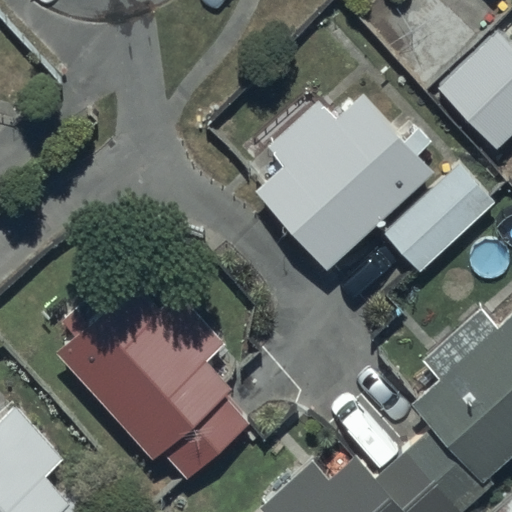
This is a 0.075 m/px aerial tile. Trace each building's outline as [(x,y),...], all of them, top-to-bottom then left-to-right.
[(435,81),(494,146),(511,130),(511,44),(496,26),(435,81)] [(281,165),(252,190),(324,270),(434,172),(416,153),(430,141),(417,125),(402,138),(362,93),(334,117),(317,98),(264,146),(281,165)] [(461,160),(381,230),(415,269),(495,199),(461,160)] [(147,256),(48,345),(151,459),(160,450),(185,477),(249,420),(225,394),(229,390),(202,360),(224,340),(147,256)] [(460,511),(487,488),(480,481),(511,452),(511,307),(495,322),(480,305),(419,359),(435,377),(408,401),(429,425),(373,475),(354,453),(329,475),(313,456),(256,506),(261,511),(460,511)] [(0,511),(59,511),(60,511),(70,503),(45,475),(63,458),(13,403),(0,415),(0,511)]
